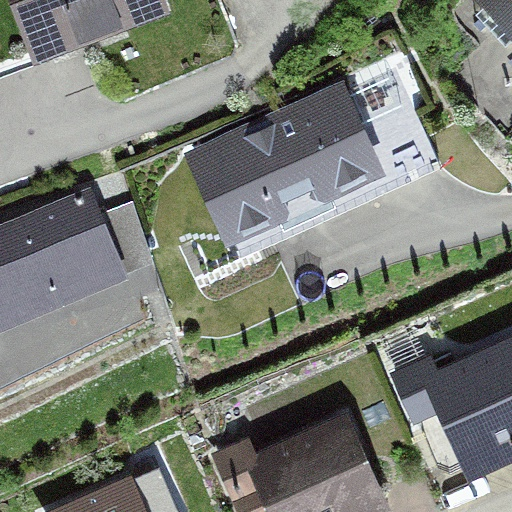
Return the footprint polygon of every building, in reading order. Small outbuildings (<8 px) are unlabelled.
[(19,0),(37,49),(158,5),(156,0),(19,0)] [(511,0),(491,0),(511,21),(511,0)] [(340,91),(195,158),(228,231),(276,209),(284,226),(333,203),(325,186),(373,164),(340,91)] [(0,317),(116,269),(85,196),(81,193),(75,196),(77,200),(0,231),(0,317)] [(445,405),(467,452),(501,437),(511,441),(511,343),(436,378),(428,362),(398,376),(418,418),(445,405)] [(254,460),(277,511),(368,511),(381,506),(343,420),(254,460)] [(175,511),(157,470),(57,511),(175,511)]
